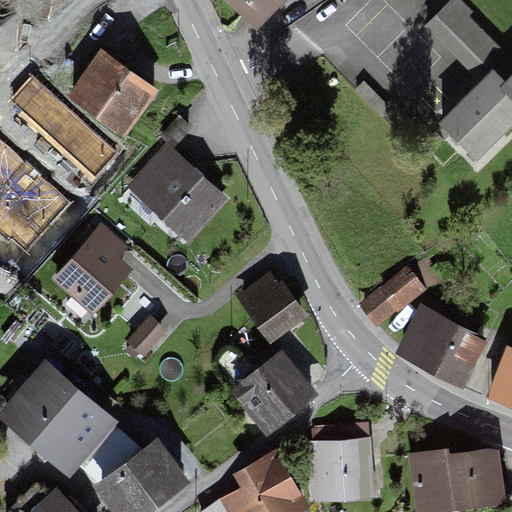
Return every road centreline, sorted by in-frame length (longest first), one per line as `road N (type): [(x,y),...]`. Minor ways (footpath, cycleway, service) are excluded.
road 1 (secondary): [(367,350),(335,314),(291,232),(181,0)]
road 2 (residential): [(167,511),(332,387),(367,350)]
road 3 (secondary): [(511,433),(413,390),(367,350)]
